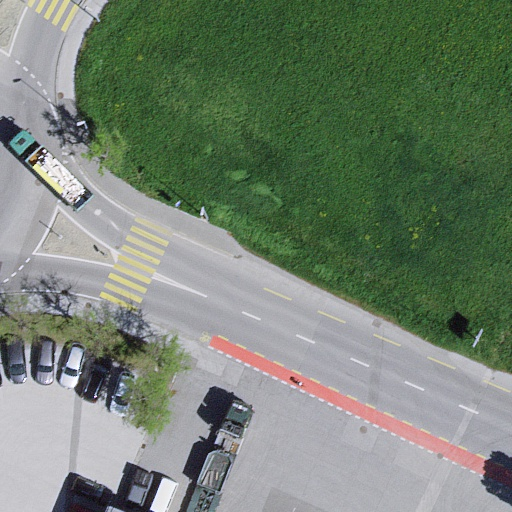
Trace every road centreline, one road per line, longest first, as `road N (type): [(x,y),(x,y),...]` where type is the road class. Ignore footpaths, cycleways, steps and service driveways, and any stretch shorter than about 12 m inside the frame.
road 1 (tertiary): [(301,336),(32,168)]
road 2 (tertiary): [(0,259),(100,280),(190,314),(301,336)]
road 3 (tertiary): [(301,336),(511,427)]
